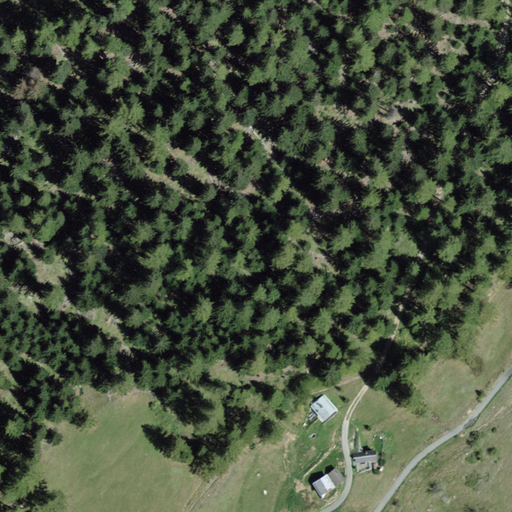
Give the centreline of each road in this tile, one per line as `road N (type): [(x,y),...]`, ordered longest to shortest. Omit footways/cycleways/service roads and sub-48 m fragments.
road 1 (track): [(378,364),(444,174),(494,73),(507,0)]
road 2 (track): [(511,374),(475,420),(414,460),(378,511)]
road 3 (track): [(322,511),(348,489),(346,418),(378,364)]
